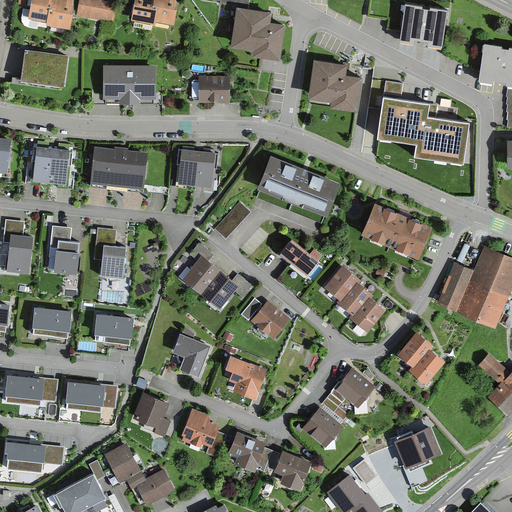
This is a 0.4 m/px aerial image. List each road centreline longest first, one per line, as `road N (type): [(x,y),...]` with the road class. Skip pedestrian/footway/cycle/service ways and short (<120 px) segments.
road 1 (residential): [(480,218),(484,106),(308,11)]
road 2 (residential): [(286,134),(0,114)]
road 3 (residential): [(343,345),(274,427),(152,380)]
road 4 (residential): [(343,345),(375,352),(399,332),(430,287),(460,210)]
road 5 (residential): [(0,202),(190,222)]
road 6 (residential): [(460,210),(286,134)]
road 7 (residential): [(214,238),(343,345)]
road 8 (residential): [(0,356),(127,370)]
road 9 (residential): [(308,11),(286,134)]
